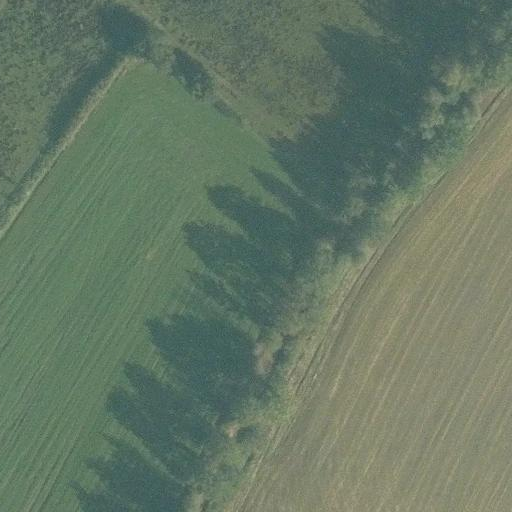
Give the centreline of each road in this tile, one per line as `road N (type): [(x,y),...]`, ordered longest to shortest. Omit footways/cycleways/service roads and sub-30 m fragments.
road 1 (track): [(189,511),(304,284),(355,214)]
road 2 (track): [(355,214),(511,27)]
